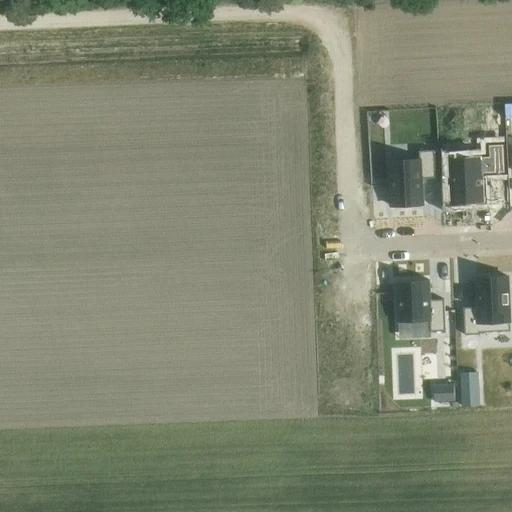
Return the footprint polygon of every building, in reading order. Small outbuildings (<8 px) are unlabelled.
[(490,157),(450,159),(452,204),(468,203),(484,202),(484,191),(483,184),(484,184),(483,174),(497,173),(504,173),(504,156),(503,145),(489,146),(490,157)] [(420,160),(389,162),(392,207),(423,205),(422,179),(436,178),(435,150),(419,151),(420,160)] [(472,308),(464,308),(465,331),(465,335),(473,335),(481,335),(480,333),(490,332),(511,331),(510,301),(508,277),(490,278),(477,278),(477,289),(477,297),(477,302),(477,306),(478,306),(478,307),(472,308)] [(430,280),(397,282),(399,323),(430,321),(431,332),(446,331),(445,299),(431,300),(430,280)] [(465,374),(461,374),(462,388),(478,387),(478,373),(476,373),(468,374),(465,374)] [(455,392),(454,385),(452,385),(434,386),(435,402),(455,401),(455,392)]
